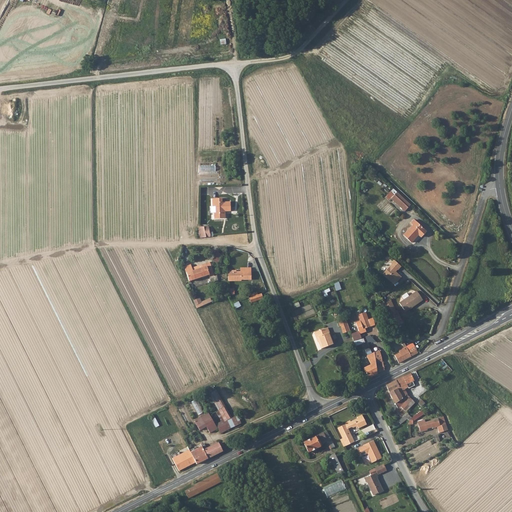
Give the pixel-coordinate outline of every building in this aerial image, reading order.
[(414,205),(397,189),(392,194),(395,198),(409,210),(414,205)] [(395,198),(392,194),(387,200),(390,203),(392,202),(395,198)] [(405,214),(409,210),(395,198),(392,202),(405,214)] [(221,199),(211,199),(212,207),(215,207),(215,213),(213,213),(213,219),(223,219),(223,212),(230,212),(230,203),(221,203),(221,199)] [(419,235),(422,237),(426,233),(414,222),(410,225),(412,227),(403,236),(411,243),(417,237),(419,235)] [(204,227),(206,237),(214,237),(213,230),(212,229),(210,229),(209,230),(208,227),(204,227)] [(214,261),(219,263),(223,254),(218,252),(214,261)] [(395,260),(383,273),(395,284),(402,277),(397,272),(401,267),(395,260)] [(202,268),(192,271),(191,268),(191,265),(184,267),(189,282),(209,276),(209,277),(213,276),(210,263),(201,265),(202,268)] [(229,272),(229,277),(228,282),(241,282),(241,281),(252,281),(251,272),(229,272)] [(411,307),(411,308),(423,300),(417,292),(409,297),(407,293),(402,297),(404,301),(399,304),(405,311),(411,307)] [(261,295),(249,299),(251,304),(263,300),(261,295)] [(202,301),(201,298),(195,300),(197,308),(213,302),(211,298),(202,301)] [(389,301),(382,305),(391,321),(399,316),(396,311),(394,311),(389,301)] [(363,330),(374,326),(372,322),(367,323),(363,314),(356,316),(358,322),(354,324),(358,335),(365,333),(363,330)] [(350,331),(349,330),(346,320),(338,323),(339,327),(340,326),(343,333),(350,331)] [(320,343),(323,349),(333,345),(326,329),(314,334),(318,343),(320,343)] [(408,350),(411,357),(414,355),(418,353),(415,346),(408,350)] [(411,357),(408,350),(406,347),(399,351),(400,353),(395,355),(398,363),(411,357)] [(379,351),(374,352),(377,374),(384,371),(383,362),(382,362),(379,351)] [(377,374),(374,352),(373,353),(367,356),(369,361),(371,364),(365,368),(368,379),(377,374)] [(360,356),(365,368),(371,364),(369,361),(365,364),(364,361),(365,361),(363,355),(360,356)] [(397,389),(402,397),(407,394),(403,386),(414,381),(410,373),(396,380),(400,388),(397,389)] [(403,399),(402,397),(397,389),(400,388),(396,380),(386,385),(395,403),(403,399)] [(400,407),(406,411),(415,402),(409,397),(400,407)] [(196,407),(200,414),(204,412),(200,404),(196,407)] [(216,411),(220,420),(226,417),(228,415),(223,407),(216,411)] [(406,411),(400,407),(395,411),(401,417),(406,411)] [(216,428),(209,415),(207,412),(200,416),(208,432),(216,428)] [(232,427),(240,423),(235,412),(228,415),(226,417),(232,427)] [(345,425),(337,428),(344,444),(353,440),(348,429),(351,427),(353,428),(355,427),(356,428),(357,427),(358,429),(366,425),(362,415),(357,418),(357,419),(351,422),(350,421),(345,423),(345,425)] [(448,430),(443,416),(431,421),(430,418),(417,422),(420,432),(427,430),(426,429),(432,427),(433,428),(438,427),(440,432),(448,430)] [(232,427),(226,417),(220,420),(216,422),(221,433),(232,427)] [(327,441),(330,439),(326,432),(303,443),(308,453),(320,447),(319,445),(326,442),(327,441)] [(330,450),(334,448),(330,439),(327,441),(326,442),(330,450)] [(364,447),(357,450),(361,457),(368,454),(372,464),(382,459),(374,441),(364,446),(364,447)] [(191,452),(196,462),(197,465),(222,451),(218,442),(215,443),(216,444),(207,448),(204,444),(201,445),(202,446),(191,452)] [(183,454),(178,457),(184,468),(196,462),(191,452),(184,456),(183,454)] [(329,457),(338,475),(344,472),(335,454),(329,457)] [(381,465),(367,472),(369,477),(363,480),(365,484),(372,497),(381,492),(375,479),(376,479),(374,475),(375,474),(376,476),(385,472),(381,465)] [(185,491),(189,498),(216,483),(221,481),(217,472),(194,485),(195,485),(185,491)] [(343,481),(324,488),(328,497),(347,489),(343,481)]
